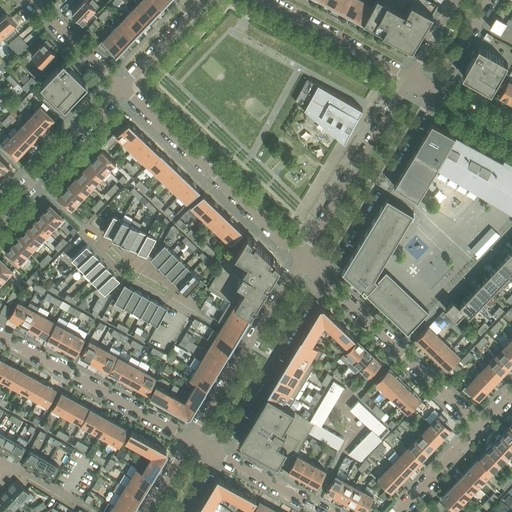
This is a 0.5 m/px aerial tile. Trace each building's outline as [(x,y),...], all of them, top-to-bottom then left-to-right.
[(83,23),(99,5),(98,5),(92,0),(91,0),(89,3),(86,0),(83,0),(72,12),(72,13),(76,17),(76,16),(83,23)] [(160,7),(153,0),(141,0),(140,2),(153,15),(160,7)] [(344,11),(350,0),(337,0),(335,6),(344,11)] [(353,16),(362,0),(350,0),(344,11),(353,16)] [(363,22),(372,5),(363,0),(362,0),(353,16),(363,22)] [(412,48),(427,22),(431,15),(434,10),(416,0),(412,0),(406,12),(384,0),(375,0),(372,5),(363,22),(412,48)] [(153,15),(140,2),(132,10),(146,22),(153,15)] [(107,7),(103,12),(107,16),(112,11),(107,7)] [(146,22),(132,10),(125,18),(138,30),(146,22)] [(107,16),(103,12),(98,16),(103,20),(107,16)] [(0,33),(3,37),(17,25),(6,13),(1,18),(0,17),(0,33)] [(502,29),(506,23),(496,17),(490,27),(500,33),(502,29)] [(138,30),(125,18),(117,25),(131,38),(138,30)] [(92,32),(96,27),(92,23),(88,28),(92,32)] [(507,31),(511,25),(506,23),(502,29),(507,31)] [(131,38),(117,25),(110,33),(123,46),(131,38)] [(490,41),(493,36),(487,32),(483,37),(490,41)] [(123,46),(110,33),(99,44),(105,50),(108,47),(115,54),(123,46)] [(13,49),(24,40),(19,35),(8,44),(13,49)] [(42,65),(55,52),(52,48),(54,46),(47,39),(31,55),(42,65)] [(17,55),(28,46),(24,40),(13,49),(17,55)] [(491,91),(508,62),(478,45),(476,50),(475,49),(471,55),(472,56),(462,74),(491,91)] [(65,107),(88,83),(73,68),(74,67),(68,62),(67,63),(64,60),(41,84),(65,107)] [(27,91),(36,81),(32,77),(22,87),(27,91)] [(359,113),(350,108),(342,104),(333,99),(337,94),(310,79),(309,79),(306,78),(300,89),(303,91),(297,103),(337,136),(344,141),(359,113)] [(509,101),(511,96),(511,81),(508,79),(499,96),(509,101)] [(342,104),(345,99),(337,94),(333,99),(342,104)] [(25,106),(30,102),(25,97),(21,102),(25,106)] [(350,108),(354,103),(345,99),(342,104),(350,108)] [(21,111),(25,106),(21,102),(16,107),(21,111)] [(359,113),(362,108),(354,103),(350,108),(359,113)] [(54,119),(41,106),(33,114),(49,129),(54,124),(51,122),(54,119)] [(10,122),(15,117),(10,113),(6,118),(10,122)] [(49,129),(33,114),(25,122),(39,134),(42,132),(44,134),(49,129)] [(6,127),(10,122),(6,118),(1,123),(6,127)] [(39,134),(25,122),(18,129),(32,142),(39,134)] [(124,143),(137,129),(134,127),(135,126),(133,123),(131,125),(129,122),(116,135),(113,133),(102,145),(107,150),(119,138),(124,143)] [(511,166),(432,123),(417,151),(415,150),(394,185),(406,193),(413,197),(412,200),(416,202),(417,200),(437,168),(494,203),(496,201),(511,210),(511,166)] [(32,142),(18,129),(11,137),(26,152),(31,147),(29,145),(32,142)] [(132,150),(145,137),(142,134),(143,133),(141,131),(139,132),(137,129),(124,143),(132,150)] [(26,152),(11,137),(3,145),(16,158),(19,155),(22,157),(26,152)] [(140,158),(152,144),(150,142),(151,141),(148,138),(147,139),(145,137),(132,150),(140,158)] [(147,165),(160,152),(158,149),(159,148),(156,146),(155,147),(152,144),(140,158),(147,165)] [(116,162),(110,157),(102,149),(100,152),(98,150),(92,155),(108,170),(116,162)] [(122,155),(117,151),(113,155),(118,160),(122,155)] [(155,173),(168,159),(160,152),(147,165),(155,173)] [(108,170),(92,155),(87,161),(89,163),(87,165),(101,178),(108,170)] [(10,165),(0,156),(0,171),(4,176),(9,170),(7,168),(10,165)] [(163,180),(176,167),(172,163),(173,162),(169,159),(169,160),(168,159),(155,173),(163,180)] [(132,165),(128,161),(124,166),(128,170),(132,165)] [(101,178),(87,165),(85,168),(83,165),(77,171),(93,186),(101,178)] [(133,175),(137,170),(132,165),(128,170),(133,175)] [(171,188),(184,174),(180,171),(181,169),(177,166),(176,167),(163,180),(171,188)] [(93,186),(77,171),(72,176),(74,179),(72,181),(86,194),(93,186)] [(179,195),(192,182),(184,174),(171,188),(179,195)] [(123,184),(127,180),(122,175),(118,180),(123,184)] [(144,184),(139,180),(135,184),(140,189),(144,184)] [(86,194),(72,181),(70,183),(68,181),(62,187),(78,202),(86,194)] [(187,203),(200,189),(196,185),(196,184),(193,181),(192,182),(179,195),(187,203)] [(115,192),(119,187),(115,183),(111,188),(115,192)] [(149,189),(144,184),(140,189),(145,193),(149,189)] [(78,202),(62,187),(57,192),(59,194),(57,197),(71,210),(78,202)] [(138,191),(134,187),(130,191),(135,196),(138,191)] [(110,197),(115,192),(111,188),(106,192),(110,197)] [(198,214),(211,200),(203,193),(190,206),(198,214)] [(160,199),(155,195),(151,199),(156,204),(160,199)] [(393,277),(381,266),(389,252),(397,239),(405,226),(407,223),(413,213),(387,197),(379,210),(371,223),(363,237),(355,250),(342,271),(360,288),(372,299),(384,310),(396,322),(408,333),(429,311),(420,302),(417,299),(405,288),(393,277)] [(100,207),(105,203),(100,199),(96,203),(100,207)] [(160,208),(164,204),(160,199),(156,204),(160,208)] [(206,222),(219,208),(217,206),(218,205),(215,202),(214,203),(211,200),(198,214),(206,222)] [(96,212),(100,207),(96,203),(91,208),(96,212)] [(64,217),(59,213),(50,204),(43,212),(56,225),(64,217)] [(172,211),(167,207),(163,211),(168,216),(172,211)] [(214,229),(227,215),(219,208),(206,222),(214,229)] [(56,225),(43,212),(40,215),(37,213),(33,218),(48,233),(56,225)] [(112,237),(122,219),(113,214),(104,232),(112,237)] [(85,223),(89,219),(85,215),(81,219),(85,223)] [(222,236),(235,223),(233,221),(233,220),(230,217),(230,218),(227,215),(214,229),(222,236)] [(48,233),(33,218),(28,223),(30,225),(28,228),(41,241),(48,233)] [(184,222),(179,218),(175,222),(180,227),(184,222)] [(121,241),(131,224),(122,219),(112,237),(121,241)] [(230,244),(243,230),(235,223),(222,236),(230,244)] [(129,246),(139,228),(131,224),(121,241),(129,246)] [(74,235),(78,231),(74,227),(69,231),(74,235)] [(41,241),(28,228),(25,231),(23,228),(18,233),(34,249),(41,241)] [(138,251),(148,233),(139,228),(129,246),(138,251)] [(146,255),(156,238),(155,237),(158,233),(151,229),(149,233),(148,233),(138,251),(146,255)] [(195,233),(191,229),(186,233),(191,238),(195,233)] [(251,314),(280,266),(243,230),(230,244),(233,247),(208,289),(229,302),(251,314)] [(34,249),(18,233),(13,238),(15,241),(13,244),(26,256),(34,249)] [(200,238),(195,233),(191,238),(196,242),(200,238)] [(67,242),(63,238),(59,242),(63,247),(67,242)] [(58,251),(63,247),(59,242),(54,247),(58,251)] [(70,243),(63,251),(69,258),(76,251),(70,243)] [(26,256),(13,244),(5,252),(18,264),(26,256)] [(78,265),(93,251),(86,244),(80,250),(79,250),(71,258),(78,265)] [(158,265),(172,250),(165,244),(151,258),(158,265)] [(211,248),(206,244),(202,248),(207,252),(211,248)] [(212,257),(216,253),(211,248),(207,252),(212,257)] [(165,272),(179,257),(172,250),(158,265),(165,272)] [(85,272),(100,258),(93,251),(78,265),(85,272)] [(511,252),(511,251),(503,259),(511,266),(511,252)] [(53,257),(48,253),(44,258),(48,262),(53,257)] [(13,270),(0,257),(0,272),(6,278),(13,270)] [(172,279),(186,264),(179,257),(165,272),(172,279)] [(44,267),(48,262),(44,258),(39,263),(44,267)] [(91,279),(106,265),(100,258),(85,272),(91,279)] [(511,272),(511,266),(503,259),(496,267),(507,277),(511,272)] [(179,285),(193,271),(186,264),(172,279),(179,285)] [(98,286),(113,272),(106,265),(91,279),(98,286)] [(507,277),(496,267),(488,274),(500,285),(507,277)] [(186,292),(200,277),(193,271),(179,285),(186,292)] [(105,293),(120,280),(113,272),(98,286),(105,293)] [(37,278),(32,274),(28,279),(32,283),(37,278)] [(500,285),(488,274),(481,282),(492,293),(500,285)] [(28,288),(32,283),(28,279),(23,284),(28,288)] [(55,288),(57,284),(51,281),(46,289),(52,292),(55,288)] [(492,293),(481,282),(474,290),(485,301),(492,293)] [(123,306),(133,288),(125,283),(115,301),(123,306)] [(38,291),(42,293),(44,294),(46,289),(41,286),(38,291)] [(132,310),(142,292),(133,288),(123,306),(132,310)] [(15,299),(18,293),(13,290),(10,296),(15,299)] [(39,299),(42,293),(38,291),(36,290),(33,296),(39,299)] [(485,301),(474,290),(466,298),(478,309),(485,301)] [(140,315),(150,297),(142,292),(132,310),(140,315)] [(75,304),(77,300),(79,298),(79,295),(77,293),(72,297),(70,301),(75,304)] [(54,303),(57,298),(51,295),(48,300),(54,303)] [(211,303),(214,298),(209,295),(206,300),(211,303)] [(12,304),(15,299),(10,296),(6,302),(12,304)] [(149,320),(159,302),(150,297),(140,315),(149,320)] [(59,306),(62,301),(57,298),(54,303),(59,306)] [(478,309),(466,298),(459,305),(453,300),(470,316),(478,309)] [(470,316),(453,300),(445,308),(457,319),(464,311),(470,317),(470,316)] [(18,323),(27,306),(18,301),(9,318),(18,323)] [(158,324),(167,306),(159,302),(149,320),(158,324)] [(251,314),(229,302),(224,311),(245,324),(251,314)] [(0,312),(6,316),(11,307),(5,303),(0,311),(0,312)] [(205,313),(209,307),(203,304),(200,310),(205,313)] [(73,314),(76,308),(70,305),(67,311),(73,314)] [(28,328),(37,312),(27,306),(18,323),(28,328)] [(504,310),(500,306),(495,311),(500,315),(504,310)] [(338,321),(323,307),(320,307),(312,320),(322,326),(324,324),(330,330),(338,321)] [(78,317),(81,311),(76,308),(73,314),(78,317)] [(443,319),(448,315),(443,310),(439,315),(443,319)] [(245,324),(224,311),(218,321),(223,324),(239,333),(245,324)] [(495,319),(500,315),(495,311),(491,315),(495,319)] [(37,333),(46,317),(37,312),(28,328),(37,333)] [(92,324),(95,319),(90,316),(87,321),(92,324)] [(47,339),(56,322),(46,317),(37,333),(47,339)] [(196,327),(200,321),(195,318),(191,324),(196,327)] [(311,344),(322,326),(312,320),(301,339),(323,352),(323,351),(311,344)] [(499,329),(503,324),(499,320),(494,324),(499,329)] [(102,330),(105,324),(100,321),(97,327),(102,330)] [(354,337),(338,321),(330,330),(346,345),(354,337)] [(459,326),(455,321),(450,326),(455,330),(459,326)] [(57,344),(66,327),(56,322),(47,339),(57,344)] [(485,331),(489,326),(485,322),(480,326),(485,331)] [(228,351),(239,333),(223,324),(218,332),(212,341),(228,351)] [(495,333),(499,329),(494,324),(490,329),(495,333)] [(423,347),(436,334),(442,328),(439,325),(433,331),(428,326),(415,340),(423,347)] [(464,330),(459,326),(455,330),(459,334),(464,330)] [(481,335),(485,331),(480,326),(476,331),(481,335)] [(66,349),(75,333),(66,327),(57,344),(66,349)] [(116,337),(119,332),(114,329),(111,334),(116,337)] [(189,340),(192,335),(186,331),(183,337),(189,340)] [(122,340),(125,335),(119,332),(116,337),(122,340)] [(76,354),(85,338),(75,333),(66,349),(76,354)] [(431,355),(444,341),(436,334),(423,347),(431,355)] [(473,343),(477,339),(473,334),(468,339),(473,343)] [(484,344),(488,340),(484,336),(479,340),(484,344)] [(185,346),(189,340),(183,337),(180,342),(185,346)] [(135,348),(138,342),(133,339),(130,345),(135,348)] [(323,352),(301,339),(296,348),(317,361),(323,352)] [(348,365),(349,364),(365,347),(357,339),(340,357),(348,365)] [(90,362),(99,346),(89,340),(80,357),(90,362)] [(480,349),(484,344),(479,340),(475,345),(480,349)] [(511,341),(510,340),(503,347),(511,356),(511,341)] [(228,351),(212,341),(207,351),(223,360),(228,351)] [(439,362),(452,349),(444,341),(431,355),(439,362)] [(141,351),(144,345),(138,342),(135,348),(141,351)] [(340,352),(331,343),(329,345),(336,352),(338,354),(340,352)] [(357,372),(360,368),(373,354),(370,351),(371,350),(366,345),(365,347),(349,364),(357,372)] [(100,368),(109,351),(99,346),(90,362),(100,368)] [(155,355),(158,350),(153,347),(150,352),(155,355)] [(511,364),(511,356),(503,347),(495,355),(509,368),(511,364)] [(317,361),(296,348),(290,357),(311,370),(317,361)] [(175,357),(178,352),(173,349),(169,354),(175,357)] [(447,370),(460,356),(452,349),(439,362),(447,370)] [(161,358),(164,353),(158,350),(155,355),(161,358)] [(109,373),(118,356),(109,351),(100,368),(109,373)] [(223,360),(207,351),(201,360),(217,370),(223,360)] [(469,360),(473,356),(469,351),(465,356),(469,360)] [(172,363),(175,357),(169,354),(166,359),(172,363)] [(368,375),(381,362),(373,354),(360,368),(368,375)] [(509,368),(495,355),(488,363),(501,376),(509,368)] [(119,378),(128,361),(118,356),(109,373),(119,378)] [(469,360),(465,356),(460,360),(465,365),(469,360)] [(0,379),(9,363),(5,361),(6,360),(1,357),(0,359),(0,358),(0,379)] [(311,370),(290,357),(284,367),(306,379),(311,370)] [(217,370),(201,360),(196,369),(212,379),(217,370)] [(330,369),(333,363),(328,360),(324,366),(330,369)] [(128,383),(137,366),(128,361),(119,378),(128,383)] [(0,379),(9,385),(18,369),(9,363),(0,379)] [(501,376),(488,363),(480,371),(494,384),(501,376)] [(137,388),(146,372),(137,366),(128,383),(137,388)] [(306,379),(284,367),(279,376),(300,389),(306,379)] [(341,372),(337,367),(332,372),(337,376),(341,372)] [(19,390),(28,374),(27,373),(28,372),(23,369),(22,371),(18,369),(9,385),(19,390)] [(212,379),(196,369),(190,379),(206,388),(212,379)] [(383,390),(396,376),(388,369),(375,382),(383,390)] [(494,384),(480,371),(473,379),(486,392),(494,384)] [(147,393),(156,377),(146,372),(137,388),(147,393)] [(330,381),(333,376),(328,372),(324,378),(330,381)] [(342,380),(346,376),(341,372),(337,376),(342,380)] [(28,395),(37,379),(28,374),(19,390),(28,395)] [(300,389),(279,376),(273,385),(295,398),(300,389)] [(391,397),(404,384),(401,381),(402,380),(398,376),(397,377),(396,376),(383,390),(391,397)] [(181,387),(185,381),(179,377),(175,383),(181,387)] [(327,386),(330,381),(324,378),(321,383),(327,386)] [(38,401),(47,384),(46,383),(47,382),(42,379),(41,381),(37,379),(28,395),(38,401)] [(195,407),(206,388),(190,379),(196,383),(185,401),(195,407)] [(486,392),(473,379),(463,390),(469,396),(472,393),(479,400),(486,392)] [(320,425),(344,387),(334,381),(310,420),(314,423),(320,425)] [(353,391),(357,387),(353,382),(349,387),(353,391)] [(48,406),(57,389),(47,384),(38,401),(48,406)] [(399,405),(412,392),(404,384),(391,397),(399,405)] [(174,385),(170,392),(156,385),(150,395),(169,405),(175,395),(179,388),(174,385)] [(295,398),(273,385),(268,394),(289,407),(295,398)] [(319,399),(322,394),(316,391),(313,396),(319,399)] [(407,413),(420,399),(417,396),(418,395),(414,391),(413,392),(412,392),(399,405),(407,413)] [(62,414),(71,397),(61,392),(52,408),(62,414)] [(309,432),(314,423),(310,420),(289,407),(268,394),(240,441),(241,445),(288,470),(297,454),(309,432)] [(365,402),(369,398),(365,394),(360,398),(365,402)] [(195,407),(185,401),(175,395),(169,405),(187,415),(190,414),(195,407)] [(72,419),(81,403),(77,401),(78,399),(72,396),(71,397),(62,414),(72,419)] [(315,405),(319,399),(313,396),(310,402),(315,405)] [(389,430),(358,400),(350,409),(372,429),(381,438),(389,430)] [(422,410),(426,405),(422,401),(418,405),(422,410)] [(81,424),(90,408),(81,403),(72,419),(81,424)] [(380,409),(376,404),(372,409),(376,413),(380,409)] [(18,414),(21,409),(15,406),(12,411),(18,414)] [(91,429),(100,413),(90,408),(81,424),(91,429)] [(23,417),(26,412),(21,409),(18,414),(23,417)] [(381,418),(385,413),(380,409),(376,413),(381,418)] [(100,434),(109,418),(105,416),(106,415),(101,412),(100,413),(91,429),(100,434)] [(411,421),(415,416),(411,412),(407,417),(411,421)] [(451,429),(444,422),(447,419),(440,413),(430,424),(443,437),(451,429)] [(14,423),(17,417),(12,414),(9,420),(14,423)] [(19,426),(22,420),(17,417),(14,423),(19,426)] [(37,425),(40,420),(35,417),(32,422),(37,425)] [(411,421),(407,417),(402,421),(407,426),(411,421)] [(109,440),(118,423),(109,418),(100,434),(109,440)] [(392,428),(396,424),(392,420),(387,424),(392,428)] [(47,430),(50,425),(45,422),(42,427),(47,430)] [(119,445),(128,429),(124,426),(125,425),(120,422),(119,424),(118,423),(109,440),(119,445)] [(344,438),(320,425),(314,423),(309,432),(338,448),(344,438)] [(443,437),(430,424),(422,432),(436,445),(443,437)] [(33,433),(36,428),(30,425),(28,430),(33,433)] [(511,429),(509,426),(501,434),(511,444),(511,429)] [(400,432),(396,428),(392,432),(396,437),(400,432)] [(61,438),(64,432),(59,429),(56,435),(61,438)] [(360,460),(381,438),(372,429),(348,454),(360,460)] [(43,438),(46,433),(40,430),(37,435),(43,438)] [(150,441),(131,430),(125,440),(145,451),(150,441)] [(67,441),(70,435),(64,432),(61,438),(67,441)] [(392,441),(396,437),(392,432),(387,437),(392,441)] [(436,445),(422,432),(415,440),(428,453),(436,445)] [(511,449),(511,444),(501,434),(499,433),(495,438),(497,439),(494,442),(507,455),(511,449)] [(0,452),(7,456),(16,441),(7,435),(0,446),(0,452)] [(57,446),(60,441),(50,436),(47,441),(57,446)] [(314,446),(317,440),(312,437),(309,443),(314,446)] [(80,448),(83,443),(78,440),(75,445),(80,448)] [(320,449),(323,443),(317,440),(314,446),(320,449)] [(428,453),(415,440),(407,447),(421,460),(428,453)] [(16,462),(26,446),(16,441),(7,456),(16,462)] [(63,449),(66,444),(60,441),(57,446),(63,449)] [(167,452),(167,450),(150,441),(145,451),(152,455),(162,461),(167,452)] [(507,455),(494,442),(491,445),(490,443),(486,448),(487,449),(486,450),(500,463),(507,455)] [(85,451),(89,446),(83,443),(80,448),(85,451)] [(381,452),(386,448),(381,443),(377,448),(381,452)] [(421,460),(407,447),(400,455),(413,468),(421,460)] [(333,456),(336,451),(331,448),(328,453),(333,456)] [(377,457),(381,452),(377,448),(372,453),(377,457)] [(31,470),(40,455),(30,449),(21,464),(31,470)] [(500,463),(486,450),(479,458),(492,470),(500,463)] [(298,476),(307,459),(297,454),(288,470),(298,476)] [(40,476),(49,460),(40,455),(31,470),(40,476)] [(152,477),(162,461),(152,455),(142,471),(136,467),(136,468),(152,477)] [(413,468),(400,455),(393,463),(406,476),(413,468)] [(348,464),(351,459),(345,456),(342,461),(348,464)] [(492,470),(479,458),(476,460),(475,459),(470,464),(472,465),(485,478),(492,470)] [(307,481),(316,465),(307,459),(298,476),(307,481)] [(366,468),(371,463),(366,459),(362,464),(366,468)] [(50,481),(59,466),(49,460),(40,476),(50,481)] [(406,476),(393,463),(385,471),(398,484),(406,476)] [(366,468),(362,464),(361,464),(357,468),(362,473),(366,468)] [(317,486),(326,470),(316,465),(307,481),(317,486)] [(485,478),(472,465),(464,473),(478,486),(485,478)] [(152,477),(136,468),(131,477),(146,487),(152,477)] [(398,484),(385,471),(377,479),(391,492),(398,484)] [(478,486),(464,473),(461,476),(460,475),(455,480),(457,481),(470,494),(478,486)] [(336,496),(345,480),(335,475),(326,491),(336,496)] [(101,485),(105,479),(99,476),(96,481),(101,485)] [(146,487),(131,477),(125,487),(141,496),(146,487)] [(237,488),(219,478),(218,477),(212,487),(222,493),(232,498),(237,488)] [(372,487),(377,482),(372,478),(368,483),(372,487)] [(30,492),(27,489),(17,479),(9,487),(22,500),(30,492)] [(345,502),(354,485),(345,480),(336,496),(345,502)] [(98,490),(101,485),(96,481),(93,487),(98,490)] [(470,494),(457,481),(449,489),(463,502),(470,494)] [(504,490),(509,485),(505,481),(500,486),(504,490)] [(355,507),(364,490),(354,485),(345,502),(355,507)] [(22,500),(9,487),(2,495),(15,508),(22,500)] [(141,496),(125,487),(119,496),(135,506),(141,496)] [(211,511),(217,501),(222,493),(212,487),(201,506),(211,511)] [(257,499),(237,488),(232,498),(251,509),(257,499)] [(463,502),(449,489),(441,497),(455,510),(463,502)] [(370,505),(375,496),(364,490),(355,507),(364,511),(371,511),(376,508),(370,505)] [(385,499),(389,494),(384,490),(380,494),(385,499)] [(498,497),(494,492),(489,497),(494,501),(498,497)] [(90,504),(94,497),(88,494),(85,500),(90,504)] [(10,511),(15,508),(2,495),(0,497),(0,509),(3,511),(10,511)] [(131,511),(135,506),(119,496),(114,505),(124,511),(131,511)] [(490,506),(494,501),(489,497),(485,502),(490,506)] [(265,511),(269,506),(270,504),(260,499),(252,511),(265,511)] [(442,511),(447,507),(439,500),(434,505),(441,511),(442,511)] [(45,507),(42,501),(37,504),(40,510),(45,507)]
